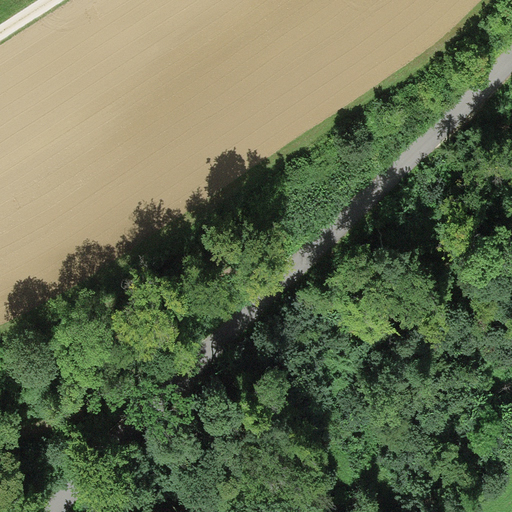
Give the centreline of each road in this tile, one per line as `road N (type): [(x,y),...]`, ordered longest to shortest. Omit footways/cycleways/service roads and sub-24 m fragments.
road 1 (residential): [(57,511),(88,472),(511,56)]
road 2 (track): [(0,434),(43,424),(143,366),(161,360),(191,369)]
